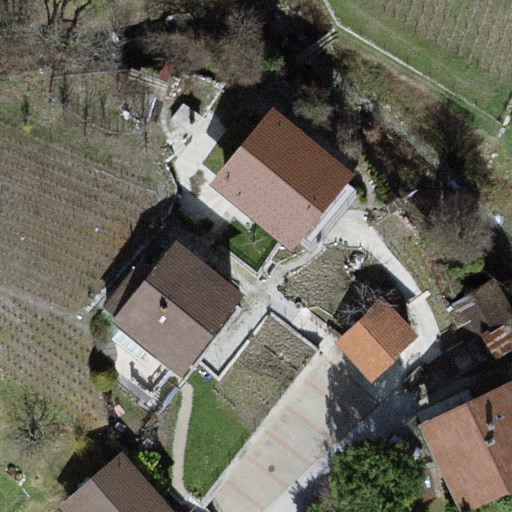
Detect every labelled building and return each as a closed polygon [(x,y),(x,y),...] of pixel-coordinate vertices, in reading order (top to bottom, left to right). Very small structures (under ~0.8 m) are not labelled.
[(273,116),(205,196),(283,261),(345,189),(273,116)] [(172,251),(107,330),(176,383),(244,308),(172,251)] [(374,371),(423,324),(388,288),(339,335),(374,371)] [(511,385),(415,434),(453,511),(480,511),(511,499),(511,385)] [(158,511),(118,465),(62,511),(158,511)]
